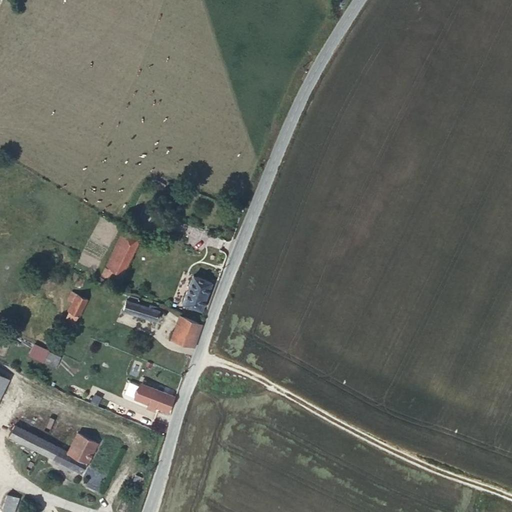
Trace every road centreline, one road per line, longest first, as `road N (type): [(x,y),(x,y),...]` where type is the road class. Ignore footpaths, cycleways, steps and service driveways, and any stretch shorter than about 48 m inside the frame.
road 1 (secondary): [(150,511),(244,236),(305,91),(360,0)]
road 2 (track): [(511,498),(200,354)]
